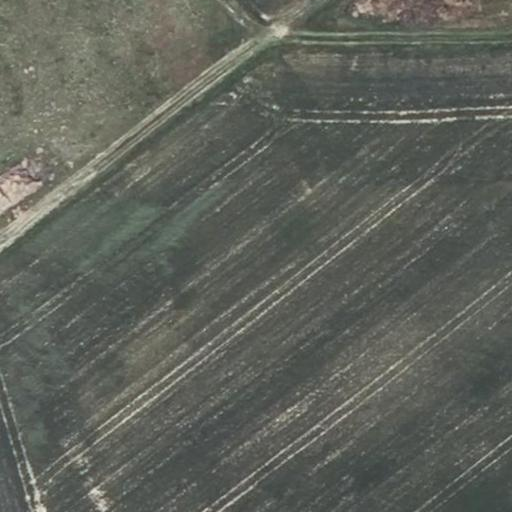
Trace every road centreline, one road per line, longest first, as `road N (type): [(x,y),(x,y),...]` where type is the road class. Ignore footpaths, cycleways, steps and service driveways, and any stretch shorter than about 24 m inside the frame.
road 1 (track): [(0,238),(326,0)]
road 2 (track): [(283,37),(511,39)]
